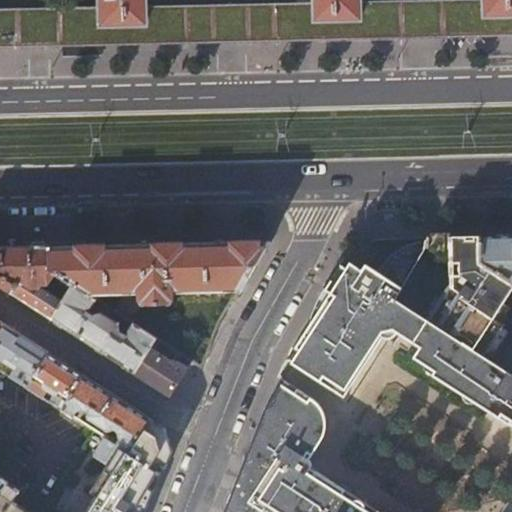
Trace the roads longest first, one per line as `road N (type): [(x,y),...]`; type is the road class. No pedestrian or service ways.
road 1 (primary): [(511,88),(0,99)]
road 2 (residential): [(185,511),(251,344),(308,236),(321,177)]
road 3 (primary): [(0,187),(321,177)]
road 4 (primary): [(321,177),(511,173)]
